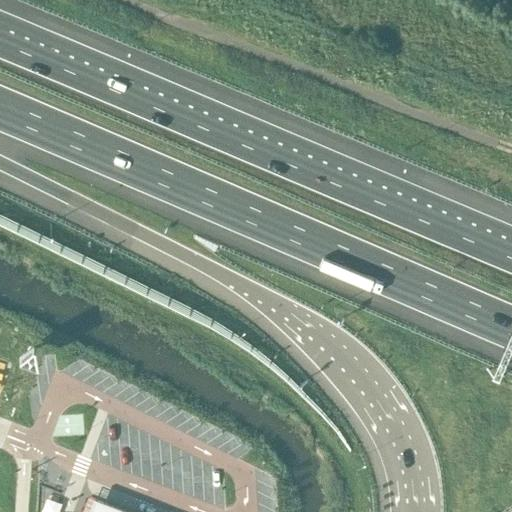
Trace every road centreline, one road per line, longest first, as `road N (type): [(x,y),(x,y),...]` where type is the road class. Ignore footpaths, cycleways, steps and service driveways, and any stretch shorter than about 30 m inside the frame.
road 1 (motorway): [(0,161),(297,318),(363,377),(395,425),(413,470),(416,511)]
road 2 (motorway): [(0,110),(511,328)]
road 3 (motorway): [(511,257),(0,42)]
